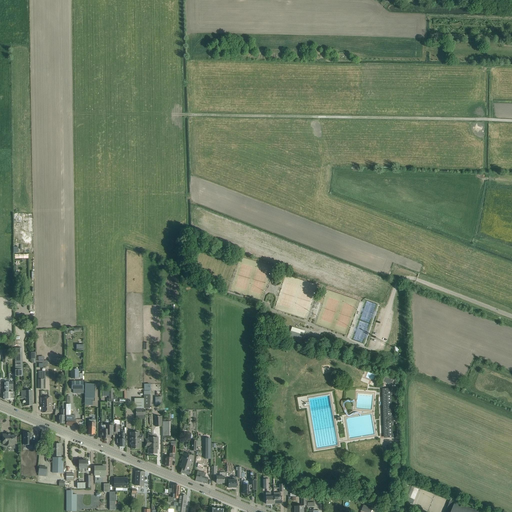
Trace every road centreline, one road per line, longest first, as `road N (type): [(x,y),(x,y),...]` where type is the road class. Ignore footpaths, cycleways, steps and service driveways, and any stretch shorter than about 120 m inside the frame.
road 1 (tertiary): [(258,511),(0,406)]
road 2 (unclassified): [(511,316),(406,278),(396,284),(375,347),(349,341)]
